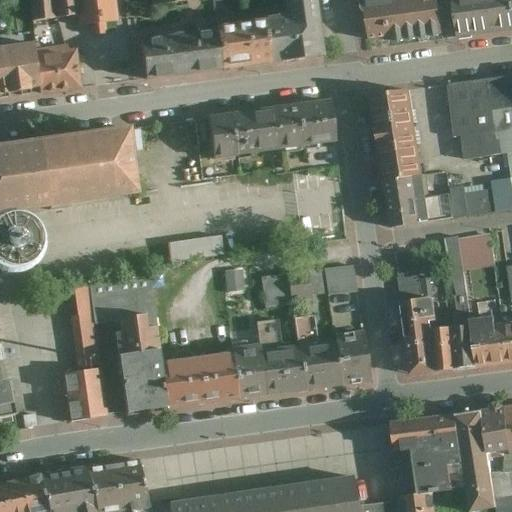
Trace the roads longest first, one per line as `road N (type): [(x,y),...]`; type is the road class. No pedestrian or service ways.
road 1 (residential): [(0,460),(389,404)]
road 2 (residential): [(0,123),(346,75)]
road 3 (residential): [(389,404),(346,75)]
road 4 (residential): [(346,75),(511,51)]
road 5 (residential): [(389,404),(511,388)]
